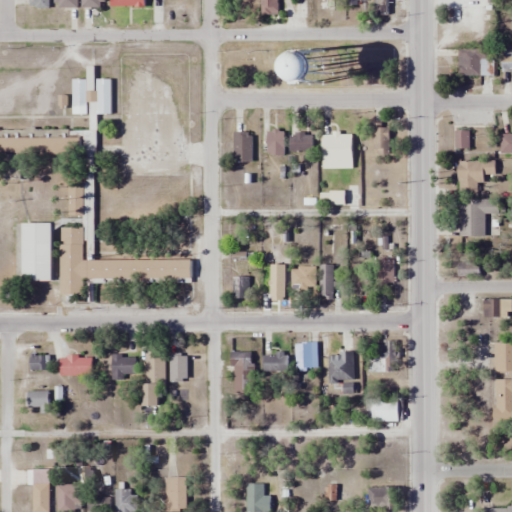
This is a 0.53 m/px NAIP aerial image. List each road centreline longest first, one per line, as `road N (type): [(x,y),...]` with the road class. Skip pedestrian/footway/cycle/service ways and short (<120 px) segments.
road 1 (secondary): [(422,511),(418,0)]
road 2 (residential): [(212,511),(209,0)]
road 3 (residential): [(421,322),(0,324)]
road 4 (residential): [(419,35),(0,36)]
road 5 (residential): [(511,100),(211,100)]
road 6 (residential): [(5,511),(5,324)]
